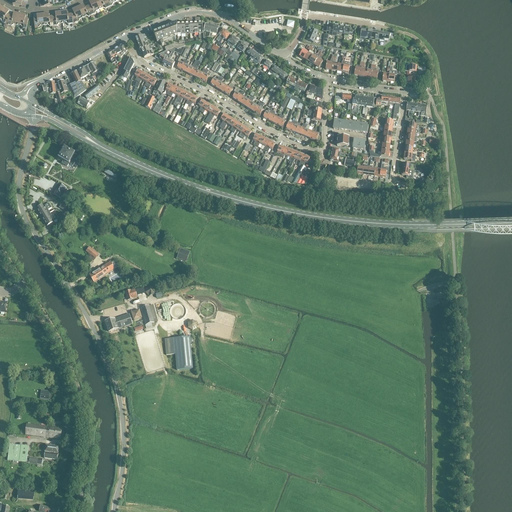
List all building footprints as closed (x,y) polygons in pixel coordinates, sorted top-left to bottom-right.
[(100,10),(94,0),(89,2),(91,6),(88,7),(93,18),(94,17),(93,15),(95,14),(96,12),(100,10)] [(110,10),(105,0),(102,0),(101,0),(94,0),(100,10),(103,9),(105,10),(108,9),(108,11),(110,10)] [(116,2),(115,0),(105,0),(110,10),(111,9),(110,7),(112,6),(113,4),(116,2)] [(93,18),(88,7),(85,8),(83,5),(78,8),(83,18),(86,16),(89,18),(91,17),(91,18),(93,18)] [(6,27),(10,16),(7,15),(9,11),(4,8),(0,14),(0,19),(1,20),(2,23),(5,25),(4,26),(6,27)] [(83,18),(78,8),(72,10),(74,13),(71,15),(74,27),(76,26),(75,24),(79,22),(80,19),(83,18)] [(74,27),(71,15),(68,15),(67,11),(61,12),(63,24),(66,23),(68,25),(72,25),(72,27),(74,27)] [(63,24),(61,12),(55,13),(56,17),(53,17),(54,29),(55,29),(55,27),(57,26),(59,24),(63,24)] [(18,26),(20,14),(14,13),(13,17),(10,16),(6,27),(8,28),(8,26),(12,27),(14,25),(18,26)] [(26,31),(28,20),(25,19),(26,16),(20,14),(18,26),(21,26),(23,29),(25,29),(25,31),(26,31)] [(44,26),(43,14),(37,15),(37,19),(34,19),(35,31),(37,31),(37,29),(39,28),(41,26),(44,26)] [(54,29),(53,17),(49,17),(49,14),(43,14),(44,26),(48,25),(50,27),(52,27),(52,29),(54,29)] [(177,35),(177,24),(176,22),(153,32),(155,36),(156,40),(157,43),(177,35)] [(209,38),(212,25),(203,23),(203,36),(205,36),(204,39),(208,40),(209,38)] [(218,34),(222,29),(218,27),(212,25),(209,38),(210,38),(212,35),(212,34),(217,35),(217,33),(218,34)] [(345,34),(345,30),(344,30),(345,27),(339,26),(339,29),(338,29),(337,33),(337,35),(339,36),(339,33),(345,34)] [(353,35),(353,31),(350,30),(350,28),(345,27),(344,30),(345,30),(345,34),(349,35),(353,35)] [(222,38),(226,32),(222,29),(218,34),(222,38)] [(372,40),(373,33),(370,32),(371,31),(361,29),(360,38),(365,39),(365,38),(369,39),(369,40),(372,40)] [(313,43),(318,33),(311,30),(307,40),(313,43)] [(226,41),(230,35),(226,32),(222,38),(220,40),(222,42),(224,39),(226,41)] [(391,37),(391,34),(387,33),(385,33),(376,32),(376,33),(373,33),(372,40),(375,41),(375,40),(379,40),(379,41),(385,42),(385,40),(389,40),(390,37),(391,37)] [(146,39),(145,35),(135,39),(137,43),(146,39)] [(231,44),(236,38),(231,35),(227,41),(229,43),(227,45),(230,47),(231,44)] [(236,47),(240,42),(236,38),(231,44),(230,47),(231,48),(233,46),(236,47)] [(244,53),(248,47),(241,42),(236,48),(241,52),(241,51),(244,53)] [(150,47),(148,43),(138,47),(140,51),(141,50),(150,47)] [(171,58),(175,52),(176,49),(177,50),(184,47),(185,47),(185,44),(176,45),(175,43),(166,47),(165,47),(165,48),(166,51),(168,51),(171,53),(170,55),(169,54),(168,56),(162,53),(156,57),(155,58),(160,60),(162,62),(162,61),(163,62),(162,65),(172,69),(175,63),(170,60),(171,58)] [(127,51),(124,44),(118,48),(120,51),(119,51),(122,56),(127,51)] [(152,50),(151,46),(150,47),(141,50),(143,54),(152,50)] [(252,59),(256,53),(249,48),(246,53),(252,57),(251,58),(251,59),(250,59),(247,62),(249,63),(251,60),(252,59)] [(119,58),(114,50),(110,52),(117,64),(119,62),(117,60),(119,58)] [(154,54),(152,50),(143,54),(144,58),(154,54)] [(304,59),(308,53),(303,50),(299,56),(304,59)] [(117,64),(110,52),(106,54),(110,60),(112,60),(115,66),(117,64)] [(260,63),(263,58),(256,53),(252,59),(251,60),(249,63),(251,65),(253,61),(252,60),(253,59),(254,59),(260,63)] [(309,62),(313,56),(308,53),(304,59),(309,62)] [(323,62),(320,60),(321,58),(323,55),(321,54),(319,57),(318,59),(314,65),(319,68),(323,62)] [(314,65),(318,59),(313,56),(309,62),(314,65)] [(127,79),(134,64),(131,58),(121,76),(127,79)] [(182,71),(187,61),(184,60),(183,63),(180,62),(177,68),(182,71)] [(269,70),(273,65),(266,60),(262,65),(268,69),(268,70),(269,70)] [(93,74),(99,72),(93,63),(88,66),(91,70),(90,71),(91,73),(93,77),(95,81),(97,81),(95,76),(93,74)] [(218,74),(222,67),(216,63),(212,70),(215,72),(218,74)] [(256,70),(253,67),(249,64),(246,68),(250,71),(252,72),(251,72),(253,73),(256,70)] [(196,66),(194,65),(192,68),(190,67),(187,73),(191,76),(196,66)] [(371,79),(372,71),(374,65),(372,65),(370,71),(367,70),(365,78),(371,79)] [(91,77),(89,74),(91,73),(90,71),(91,70),(88,66),(84,68),(90,80),(91,81),(90,81),(92,84),(94,82),(91,77)] [(277,75),(281,71),(274,66),(270,70),(274,73),(272,75),(275,78),(277,75)] [(415,85),(415,79),(416,77),(411,76),(411,75),(416,75),(416,67),(409,66),(409,72),(407,72),(407,78),(408,78),(407,84),(415,85)] [(86,91),(82,82),(85,80),(84,79),(86,77),(88,81),(90,80),(84,68),(77,72),(69,76),(70,78),(72,78),(75,84),(71,86),(68,79),(66,80),(70,93),(71,93),(74,100),(86,91)] [(201,80),(206,71),(204,69),(202,73),(199,72),(196,78),(201,80)] [(265,75),(257,69),(254,74),(262,80),(265,75),(266,75),(268,73),(267,73),(265,75)] [(137,82),(143,72),(138,70),(134,76),(137,78),(135,81),(137,82)] [(206,83),(209,76),(206,75),(208,72),(206,71),(201,80),(206,83)] [(288,76),(281,71),(277,75),(275,78),(278,79),(279,77),(284,80),(288,76)] [(144,82),(148,75),(143,72),(137,82),(140,83),(141,80),(144,82)] [(147,87),(152,78),(148,75),(144,82),(146,83),(145,86),(143,88),(142,93),(144,94),(147,87)] [(215,88),(221,79),(219,77),(217,80),(214,79),(210,85),(215,88)] [(154,87),(157,80),(152,78),(147,87),(149,89),(151,85),(154,87)] [(223,84),(221,83),(223,79),(221,78),(221,79),(215,88),(220,90),(223,84)] [(295,88),(299,81),(294,79),(290,89),(291,89),(294,90),(295,88)] [(70,93),(66,80),(64,81),(58,83),(58,84),(55,85),(57,92),(57,95),(67,92),(68,94),(70,93)] [(161,94),(166,85),(159,81),(153,95),(156,96),(158,92),(161,94)] [(56,94),(54,82),(49,84),(43,86),(45,94),(46,94),(47,97),(51,96),(51,94),(56,94)] [(281,88),(278,85),(277,87),(272,83),(270,86),(272,87),(277,91),(278,92),(281,88)] [(304,93),(308,85),(303,83),(299,93),(300,93),(301,91),(304,93)] [(169,96),(174,86),(169,84),(166,90),(168,92),(167,95),(169,96)] [(224,93),(229,86),(227,85),(226,86),(223,84),(220,90),(224,93)] [(87,99),(100,89),(97,85),(84,96),(85,97),(84,99),(81,97),(77,104),(82,107),(83,106),(86,108),(90,103),(87,101),(87,99)] [(175,95),(179,89),(174,86),(169,96),(171,97),(173,94),(175,95)] [(229,96),(233,90),(230,88),(230,87),(229,86),(224,93),(229,96)] [(312,101),(316,88),(315,88),(311,86),(307,97),(306,99),(312,101)] [(276,103),(281,94),(276,91),(277,91),(272,87),(272,88),(270,91),(275,94),(271,101),(276,103)] [(286,94),(282,91),(283,89),(281,88),(278,92),(286,97),(290,99),(292,96),(286,94)] [(322,109),(323,98),(323,91),(316,88),(312,101),(310,107),(322,109)] [(179,101),(183,91),(179,89),(175,95),(178,96),(175,102),(178,104),(179,101)] [(178,111),(181,104),(180,104),(183,99),(185,100),(188,93),(183,91),(179,101),(178,104),(176,107),(175,110),(174,111),(175,111),(176,110),(178,111)] [(237,101),(241,95),(243,92),(242,91),(241,93),(240,92),(239,94),(236,92),(232,98),(237,101)] [(245,98),(243,97),(245,93),(243,92),(241,95),(237,101),(241,104),(245,98)] [(252,103),(254,99),(258,93),(256,92),(255,94),(253,97),(252,98),(250,101),(246,107),(247,108),(247,109),(250,111),(250,110),(251,110),(255,104),(252,103)] [(351,110),(352,103),(351,103),(352,95),(343,94),(343,100),(348,100),(347,103),(349,103),(348,110),(351,110)] [(195,105),(198,98),(193,96),(188,106),(191,107),(192,103),(195,105)] [(389,103),(390,97),(382,96),(381,99),(377,99),(376,106),(381,106),(381,102),(385,103),(385,106),(389,106),(389,104),(389,103)] [(151,105),(154,99),(150,97),(145,107),(150,110),(152,106),(151,105)] [(246,107),(250,101),(252,98),(250,97),(248,100),(245,98),(241,104),(242,104),(241,105),(244,107),(245,106),(246,107)] [(367,117),(368,108),(374,109),(376,99),(367,97),(365,115),(364,117),(365,117),(364,120),(365,120),(366,118),(365,118),(366,117),(367,117)] [(398,115),(399,107),(400,105),(401,99),(390,97),(389,103),(389,104),(393,105),(393,104),(397,104),(397,106),(395,105),(393,120),(396,120),(397,115),(398,115)] [(294,106),(295,102),(296,101),(295,101),(291,99),(287,108),(292,110),(294,106)] [(201,112),(207,103),(202,100),(198,106),(201,108),(199,111),(201,112)] [(208,112),(211,106),(207,103),(201,112),(203,114),(205,110),(208,112)] [(259,107),(257,106),(255,104),(251,110),(255,113),(259,107)] [(264,110),(261,109),(263,105),(262,104),(260,106),(259,107),(255,113),(260,116),(264,110)] [(159,115),(162,108),(157,105),(153,111),(159,115)] [(210,118),(216,109),(211,106),(208,112),(210,113),(205,122),(207,123),(210,118)] [(321,115),(322,110),(314,109),(314,112),(310,111),(311,110),(308,109),(308,107),(303,106),(302,112),(307,113),(321,115)] [(209,124),(214,116),(217,118),(221,112),(216,109),(210,118),(207,123),(209,124)] [(268,121),(273,111),(271,110),(270,113),(269,113),(266,112),(263,118),(268,121)] [(273,123),(276,117),(273,115),(273,114),(273,115),(275,112),(273,111),(268,121),(273,123)] [(223,126),(229,117),(224,114),(220,120),(223,122),(221,125),(223,126)] [(278,125),(282,116),(280,115),(279,117),(279,118),(276,117),(273,123),(278,125)] [(283,128),(286,122),(282,120),(283,119),(284,117),(282,116),(278,125),(283,128)] [(230,126),(234,120),(229,117),(223,126),(225,127),(227,124),(230,126)] [(232,132),(238,123),(237,122),(237,121),(234,120),(230,126),(232,128),(230,131),(232,132)] [(344,130),(345,122),(334,120),(333,129),(344,130)] [(291,131),(294,124),(295,122),(293,121),(292,124),(288,123),(286,129),(291,131)] [(355,132),(356,123),(345,122),(344,130),(355,132)] [(239,132),(243,126),(242,126),(243,125),(240,123),(240,124),(238,123),(232,132),(234,133),(236,130),(239,132)] [(366,134),(368,125),(356,123),(355,132),(366,134)] [(301,135),(304,128),(305,124),(303,124),(302,128),(299,127),(296,133),(301,135)] [(241,138),(247,129),(243,126),(239,132),(241,134),(239,137),(241,138)] [(205,140),(210,131),(205,128),(200,137),(205,140)] [(248,138),(252,132),(247,129),(241,138),(243,139),(245,136),(248,138)] [(311,139),(314,131),(313,131),(313,132),(312,131),(312,132),(309,131),(306,137),(311,139)] [(212,143),(216,136),(211,133),(207,140),(212,143)] [(256,146),(261,137),(256,134),(253,141),(256,142),(254,145),(256,146)] [(349,147),(349,139),(349,138),(349,137),(341,137),(338,137),(338,134),(334,134),(333,143),(337,143),(337,146),(349,147)] [(217,146),(221,139),(217,137),(213,143),(217,146)] [(262,145),(266,139),(261,137),(256,146),(258,147),(261,148),(262,145)] [(266,151),(271,141),(266,139),(262,145),(265,147),(264,150),(266,151)] [(364,150),(365,142),(365,141),(354,140),(353,149),(364,150)] [(272,150),(275,144),(271,141),(266,151),(268,152),(269,149),(272,150)] [(234,145),(230,153),(233,155),(238,147),(234,145)] [(78,156),(75,154),(64,148),(59,158),(64,161),(62,164),(67,167),(69,164),(73,166),(75,162),(74,162),(75,159),(76,160),(78,156)] [(341,154),(341,150),(333,148),(332,149),(332,151),(332,152),(331,155),(340,156),(345,157),(345,155),(341,154)] [(297,160),(300,154),(295,152),(292,159),(290,162),(289,164),(292,165),(294,159),(297,160)] [(308,164),(310,157),(305,155),(302,163),(303,164),(303,163),(304,163),(305,163),(308,164)] [(339,163),(340,156),(331,155),(331,157),(330,158),(330,159),(330,160),(330,161),(339,163)] [(355,167),(356,159),(353,159),(346,158),(345,165),(355,167)] [(291,179),(289,177),(289,176),(285,174),(281,182),(296,184),(305,167),(304,166),(305,163),(304,163),(303,163),(303,164),(302,163),(301,163),(301,162),(300,162),(299,166),(298,166),(291,179)] [(105,173),(115,179),(118,175),(107,169),(105,173)] [(54,195),(60,199),(66,188),(60,184),(54,195)] [(37,208),(43,217),(50,212),(47,206),(45,207),(43,204),(37,208)] [(50,212),(43,217),(48,226),(54,222),(52,219),(54,218),(50,212)] [(178,259),(187,263),(188,259),(190,253),(181,250),(179,255),(178,259)] [(100,268),(93,272),(94,273),(90,276),(94,282),(104,276),(104,275),(114,269),(110,262),(100,268)] [(147,287),(146,295),(155,295),(155,287),(147,287)] [(128,300),(137,298),(135,290),(125,292),(128,300)] [(153,320),(156,319),(152,306),(141,309),(146,325),(154,323),(153,320)] [(131,312),(135,321),(143,318),(140,309),(131,312)] [(108,332),(132,324),(129,315),(111,320),(105,322),(108,332)] [(193,319),(187,326),(193,331),(199,324),(193,319)] [(177,371),(193,369),(190,337),(165,339),(166,355),(175,355),(177,371)] [(41,390),(41,399),(50,399),(51,391),(41,390)] [(46,437),(47,427),(27,424),(26,435),(46,437)] [(47,427),(46,437),(60,439),(62,428),(47,427)] [(19,462),(20,462),(27,462),(27,458),(29,447),(10,444),(8,460),(19,462)] [(57,460),(59,447),(46,445),(44,458),(57,460)] [(34,500),(34,491),(18,490),(18,498),(34,500)]
